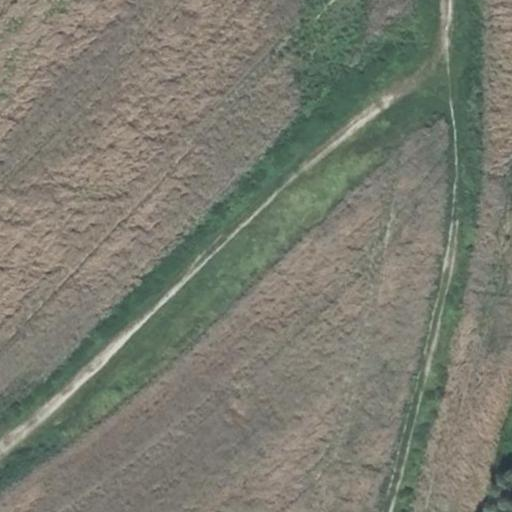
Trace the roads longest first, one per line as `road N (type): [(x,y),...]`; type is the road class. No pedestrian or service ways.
road 1 (track): [(0,450),(302,161),(382,101),(447,74)]
road 2 (track): [(447,0),(456,184),(450,252),(388,511)]
